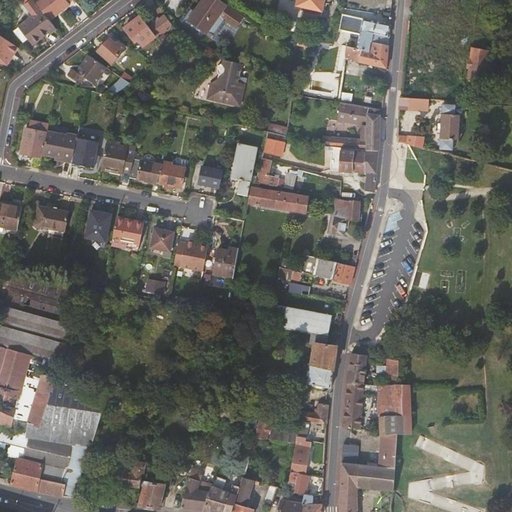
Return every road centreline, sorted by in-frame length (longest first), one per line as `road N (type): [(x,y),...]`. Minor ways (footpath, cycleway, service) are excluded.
road 1 (residential): [(401,0),(384,191),(340,370),(330,511)]
road 2 (residential): [(0,171),(212,217)]
road 3 (residential): [(0,145),(11,88),(122,0)]
road 4 (track): [(511,187),(421,194),(387,166)]
